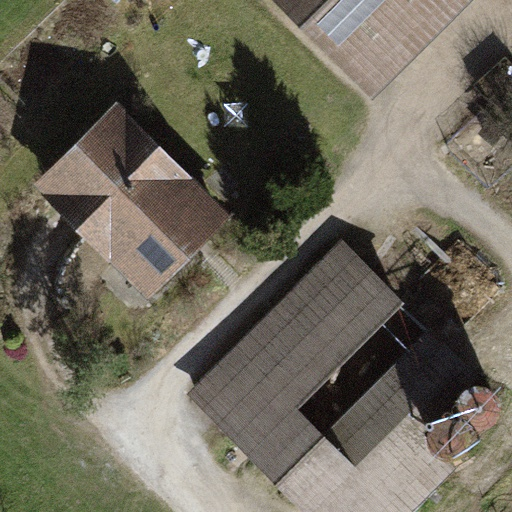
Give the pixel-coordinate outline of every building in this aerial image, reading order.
[(477,0),(266,0),(374,105),(477,0)] [(121,113),(34,194),(141,307),(227,226),(121,113)] [(478,377),(342,242),(185,400),(298,511),(419,511),(461,470),(423,432),(478,377)] [(481,425),(488,427),(495,427),(501,426),(507,422),(511,416),(511,412),(511,400),(510,396),(506,391),(500,387),(493,386),(486,386),(480,389),(475,394),(472,400),(471,407),(472,414),(476,420),(481,425)] [(449,454),(456,457),(463,457),(469,455),(475,451),(479,446),(481,439),(481,432),(478,426),(474,420),(468,417),(461,415),(454,416),(448,419),(443,424),(440,430),(439,437),(440,444),(444,450),(449,454)]
